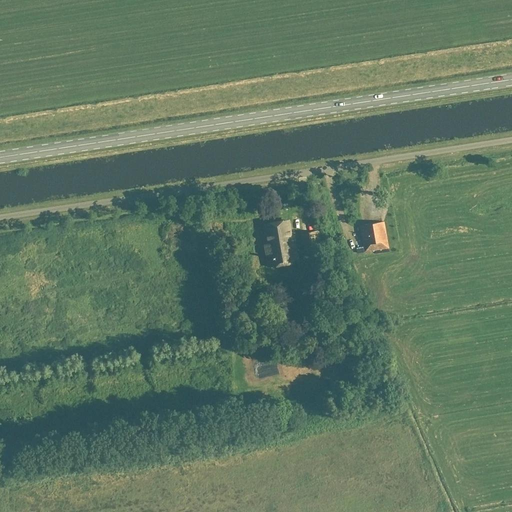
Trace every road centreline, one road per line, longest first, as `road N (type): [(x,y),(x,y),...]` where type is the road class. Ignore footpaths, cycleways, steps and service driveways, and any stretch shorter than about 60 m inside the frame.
road 1 (unclassified): [(0,218),(511,140)]
road 2 (primary): [(511,80),(0,158)]
